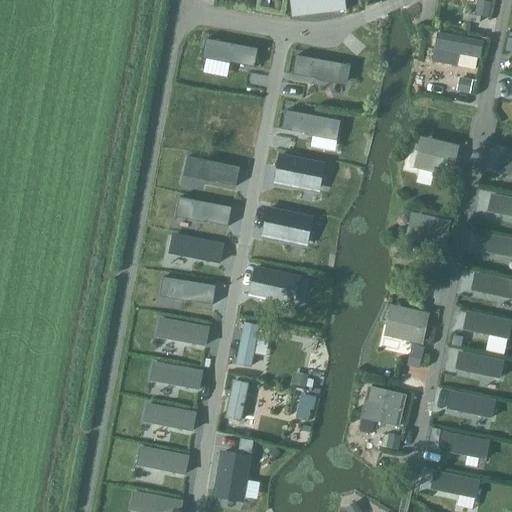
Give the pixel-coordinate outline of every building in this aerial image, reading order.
[(290,0),(293,17),(346,11),(346,10),(344,10),(342,0),(290,0)] [(479,3),(476,15),(481,17),(488,18),(491,6),(479,3)] [(438,34),(433,62),(457,66),(459,54),(481,58),(483,43),(438,34)] [(209,41),(206,56),(230,61),(230,64),(231,64),(231,63),(254,67),(258,49),(206,39),(206,41),(209,41)] [(296,56),(293,75),(317,79),(316,81),(317,81),(318,78),(345,83),(348,67),(351,67),(351,66),(296,56)] [(461,79),(459,90),(470,93),(470,92),(472,81),(461,79)] [(211,101),(208,116),(230,120),(227,137),(254,141),(257,121),(246,119),(248,107),(211,101)] [(286,111),(282,130),(306,134),(306,136),(307,136),(307,133),(335,138),(338,122),(341,123),(341,122),(286,111)] [(459,149),(428,142),(425,156),(423,155),(420,169),(434,173),(435,171),(453,175),(459,149)] [(280,155),(274,184),(314,192),(320,164),(280,155)] [(511,156),(501,155),(498,172),(511,174),(511,156)] [(190,159),(187,173),(212,179),(211,182),(212,182),(213,181),(235,186),(239,168),(188,157),(188,159),(190,159)] [(511,199),(492,195),(489,212),(511,217),(511,199)] [(182,200),(179,215),(204,219),(203,223),(205,223),(205,222),(228,226),(231,208),(180,198),(180,200),(182,200)] [(268,208),(262,236),(302,245),(308,217),(268,208)] [(450,224),(419,217),(416,231),(414,231),(411,245),(425,248),(426,246),(444,250),(450,224)] [(511,240),(484,234),(481,252),(511,258),(511,240)] [(174,237),(171,253),(219,263),(222,247),(174,237)] [(256,268),(249,296),(289,305),(295,277),(256,268)] [(511,281),(476,274),(473,291),(511,299),(511,281)] [(164,278),(164,279),(166,280),(164,294),(189,298),(188,302),(189,302),(190,301),(213,305),(216,286),(164,278)] [(429,316),(398,309),(395,323),(393,323),(390,337),(404,340),(405,339),(423,343),(429,316)] [(468,313),(464,330),(490,335),(508,339),(511,322),(468,313)] [(161,320),(158,336),(206,346),(209,330),(161,320)] [(245,324),(237,363),(251,366),(254,354),(259,330),(259,327),(245,324)] [(412,350),(408,365),(419,368),(423,353),(412,350)] [(460,353),(457,370),(500,379),(503,362),(460,353)] [(154,364),(151,380),(199,390),(202,373),(154,364)] [(297,376),(295,384),(306,387),(308,378),(297,376)] [(234,382),(227,418),(253,423),(260,388),(234,382)] [(369,388),(362,418),(399,426),(406,396),(369,388)] [(452,392),(448,410),(491,419),(495,402),(452,392)] [(305,396),(302,407),(311,409),(313,410),(316,398),(305,396)] [(148,406),(145,422),(192,431),(196,415),(148,406)] [(443,433),(440,450),(485,460),(489,443),(443,433)] [(389,436),(386,448),(398,450),(401,438),(389,436)] [(141,449),(138,465),(185,474),(188,458),(141,449)] [(225,453),(218,493),(242,497),(249,457),(225,453)] [(435,473),(432,490),(460,495),(475,498),(479,481),(435,473)] [(135,494),(132,510),(142,511),(180,511),(183,503),(135,494)] [(346,508),(345,511),(361,511),(355,503),(346,508)]
